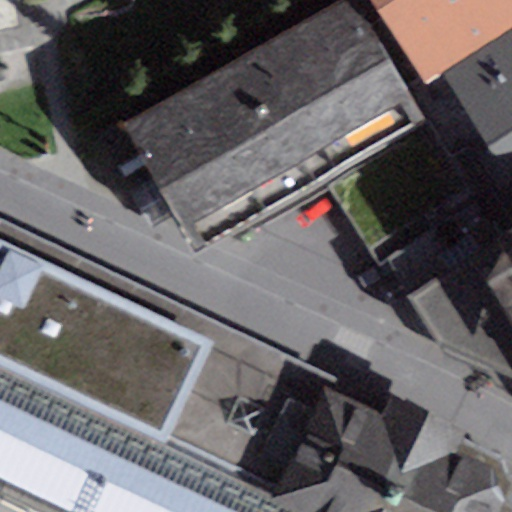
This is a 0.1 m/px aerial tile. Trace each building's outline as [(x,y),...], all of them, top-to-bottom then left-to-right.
[(373,46),(346,0),(338,0),(138,118),(202,225),(325,152),(427,91),(417,73),(393,34),(373,46)] [(511,0),(346,0),(373,46),(393,34),(417,73),(511,14),(511,0)] [(511,14),(417,73),(427,91),(511,219),(511,14)] [(474,343),(498,381),(511,384),(511,219),(427,91),(325,152),(385,248),(441,339),(445,337),(451,346),(466,349),(474,343)] [(0,353),(163,432),(211,332),(0,231),(0,353)] [(0,362),(0,441),(147,511),(307,511),(141,431),(0,362)] [(472,415),(418,389),(412,391),(406,405),(348,378),(303,472),(364,501),(360,511),(511,511),(511,437),(470,418),(472,415)]
